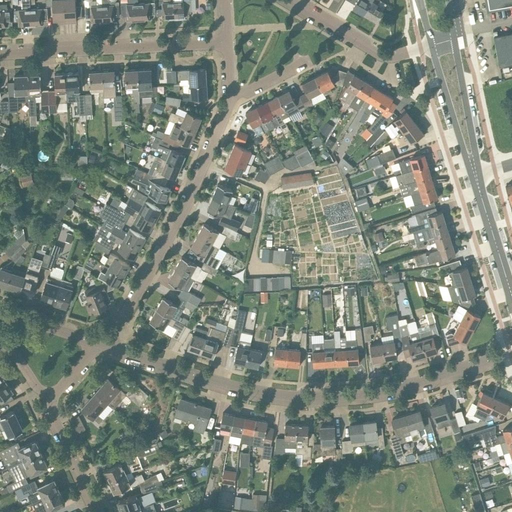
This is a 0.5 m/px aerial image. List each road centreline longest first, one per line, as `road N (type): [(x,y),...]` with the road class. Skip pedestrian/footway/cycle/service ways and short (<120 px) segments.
road 1 (residential): [(511,353),(397,389),(311,398),(214,383),(105,347)]
road 2 (residential): [(105,347),(189,201),(231,96)]
road 3 (residential): [(0,54),(228,45)]
road 4 (residential): [(430,45),(378,54),(287,0)]
road 5 (residential): [(430,45),(474,172)]
road 6 (residential): [(474,172),(454,41)]
road 7 (residential): [(474,172),(511,298)]
road 8 (residential): [(98,511),(52,399)]
